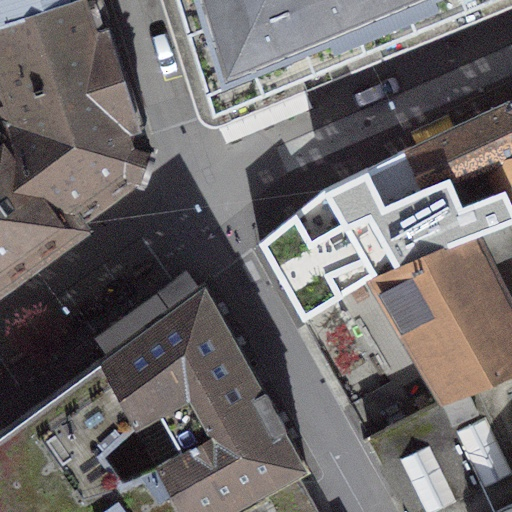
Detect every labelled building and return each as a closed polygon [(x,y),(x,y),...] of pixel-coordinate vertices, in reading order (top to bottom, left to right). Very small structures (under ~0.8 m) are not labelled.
[(0,0),(0,20),(66,0),(0,0)] [(0,111),(3,122),(74,220),(129,178),(142,182),(153,145),(141,141),(95,0),(66,0),(0,20),(0,111)] [(177,0),(213,113),(486,0),(177,0)] [(511,97),(410,145),(428,186),(511,149),(511,97)] [(74,220),(3,122),(0,121),(0,279),(32,257),(35,261),(80,229),(74,220)] [(325,189),(260,240),(304,319),(375,277),(511,217),(511,149),(428,186),(410,145),(325,189)] [(511,217),(375,277),(304,319),(360,416),(353,419),(365,440),(371,437),(431,406),(511,367),(511,217)] [(182,511),(224,511),(297,471),(307,466),(203,281),(99,356),(182,511)] [(182,511),(99,356),(0,429),(0,511),(319,511),(297,471),(224,511),(182,511)] [(511,367),(431,406),(371,437),(412,511),(484,511),(511,499),(511,367)] [(511,511),(511,499),(484,511),(511,511)]
